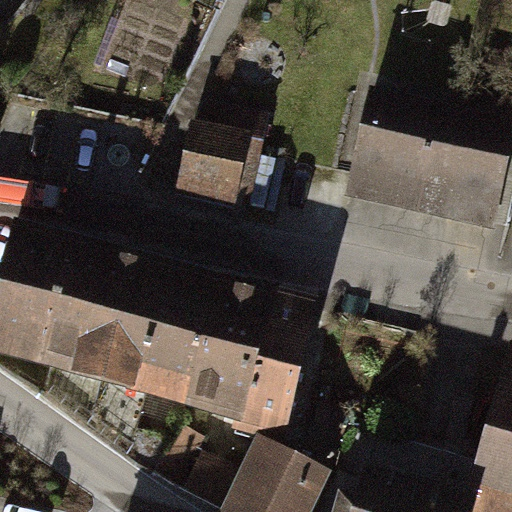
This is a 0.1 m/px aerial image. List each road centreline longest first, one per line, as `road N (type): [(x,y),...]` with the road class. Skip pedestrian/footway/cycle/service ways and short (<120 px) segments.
road 1 (residential): [(511,293),(0,191)]
road 2 (residential): [(0,396),(166,511)]
